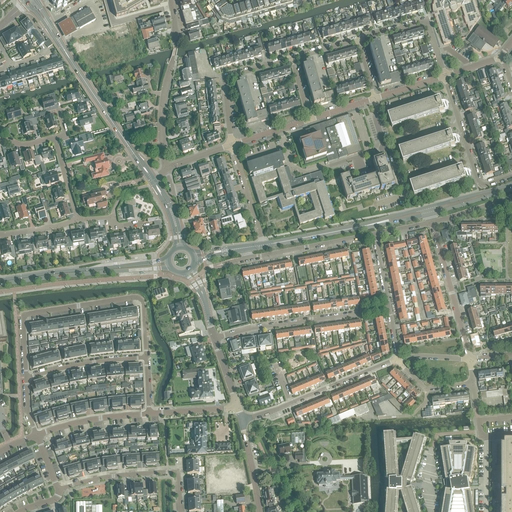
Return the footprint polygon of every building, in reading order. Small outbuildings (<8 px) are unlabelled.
[(67,6),(65,3),(63,0),(49,0),(55,9),(60,6),(62,9),(67,6)] [(116,18),(129,14),(128,13),(146,3),(145,1),(144,0),(113,0),(111,1),(116,18)] [(179,0),(180,8),(181,8),(188,6),(189,7),(198,4),(195,0),(179,0)] [(208,5),(212,11),(223,2),(221,0),(216,0),(211,4),(208,5)] [(266,0),(262,0),(260,1),(264,15),(270,13),(266,0)] [(266,0),(270,13),(276,11),(272,0),(266,0)] [(278,0),(272,0),(276,11),(281,10),(278,0)] [(287,8),(287,7),(284,0),(278,0),(281,10),(287,8)] [(408,2),(409,5),(411,14),(417,12),(415,4),(414,1),(413,0),(411,0),(412,1),(408,2)] [(420,2),(415,4),(417,12),(423,11),(422,6),(425,5),(423,0),(420,0),(420,2)] [(433,9),(433,13),(432,14),(434,13),(444,45),(456,41),(454,36),(455,36),(454,33),(453,33),(451,28),(452,28),(451,28),(450,23),(451,23),(450,19),(449,20),(447,15),(448,14),(447,11),(451,10),(451,11),(453,12),(454,13),(456,12),(457,11),(458,9),(457,8),(461,6),(464,17),(463,18),(466,25),(467,25),(469,32),(480,18),(474,0),(473,0),(434,0),(434,2),(434,5),(433,5),(433,9)] [(494,0),(492,3),(494,5),(493,6),(496,8),(500,3),(502,0),(494,0)] [(511,0),(505,0),(502,5),(500,3),(496,8),(495,10),(497,15),(499,13),(502,8),(505,5),(508,8),(510,7),(511,6),(511,5),(511,3),(511,0)] [(260,1),(254,2),(258,16),(264,15),(260,1)] [(212,11),(215,15),(227,7),(223,2),(212,11)] [(254,2),(249,4),(253,18),(258,16),(254,2)] [(188,6),(181,8),(181,9),(182,9),(185,19),(183,19),(185,25),(186,25),(207,19),(205,15),(198,4),(189,7),(188,6)] [(249,4),(243,6),(247,20),(253,18),(249,4)] [(409,5),(403,7),(406,16),(411,14),(409,5)] [(245,20),(247,20),(243,6),(237,7),(241,20),(245,19),(245,20)] [(218,20),(224,22),(228,10),(227,7),(215,15),(218,20)] [(241,21),(241,20),(237,7),(231,9),(235,23),(241,21)] [(379,8),(378,8),(379,11),(382,22),(388,20),(386,12),(382,13),(380,7),(379,8)] [(403,7),(397,9),(400,17),(406,16),(403,7)] [(79,29),(95,20),(89,9),(70,19),(72,21),(69,22),(74,31),(78,28),(79,29)] [(230,25),(235,23),(231,9),(228,10),(224,22),(230,25)] [(397,9),(392,10),(394,19),(400,17),(397,9)] [(392,10),(386,12),(388,20),(394,19),(392,10)] [(377,24),(382,22),(379,11),(370,14),(372,20),(375,19),(377,24)] [(367,18),(361,19),(363,27),(369,26),(368,21),(371,21),(369,14),(366,15),(367,18)] [(141,31),(146,30),(150,28),(165,24),(163,18),(151,21),(152,23),(140,26),(141,31)] [(24,22),(21,24),(27,32),(27,33),(28,34),(27,35),(26,35),(29,40),(30,40),(30,39),(33,45),(37,42),(40,46),(45,43),(36,31),(27,19),(27,20),(26,19),(23,21),(24,22)] [(210,23),(207,19),(186,25),(187,30),(210,23)] [(340,22),(339,19),(338,19),(336,20),(340,34),(346,32),(343,24),(341,25),(340,22)] [(361,19),(355,21),(357,29),(363,27),(361,19)] [(335,27),(332,28),(334,36),(340,34),(336,20),(334,20),(335,24),(334,24),(335,27)] [(65,23),(58,27),(65,40),(72,37),(77,34),(69,21),(65,23)] [(355,21),(349,23),(352,31),(357,29),(355,21)] [(349,23),(343,24),(346,32),(352,31),(349,23)] [(167,30),(165,24),(150,28),(146,30),(147,34),(148,33),(148,34),(154,32),(155,33),(158,32),(159,33),(161,32),(162,31),(167,30)] [(202,27),(199,28),(192,30),(193,33),(188,34),(190,42),(200,39),(198,32),(203,31),(202,27)] [(467,42),(472,45),(471,46),(476,50),(477,49),(480,51),(486,44),(486,43),(493,48),(495,46),(497,47),(499,44),(497,43),(499,41),(480,27),(475,33),(474,33),(467,42)] [(13,29),(9,31),(16,42),(22,38),(22,37),(26,35),(27,34),(22,28),(18,31),(17,29),(16,29),(14,30),(13,29)] [(308,28),(305,28),(306,32),(307,35),(309,43),(315,41),(314,37),(317,36),(315,30),(309,32),(309,31),(308,28)] [(332,28),(326,29),(329,37),(334,36),(332,28)] [(323,39),(329,37),(326,29),(320,31),(320,29),(317,29),(318,36),(321,35),(323,39)] [(150,41),(148,34),(148,33),(147,34),(146,30),(141,31),(144,40),(146,39),(147,41),(146,42),(149,50),(159,47),(157,39),(150,41)] [(0,41),(4,48),(8,45),(9,46),(16,42),(9,31),(5,33),(6,35),(3,36),(4,39),(0,41)] [(413,42),(412,40),(410,33),(404,35),(407,44),(413,42)] [(307,35),(301,36),(303,45),(309,43),(307,35)] [(401,46),(407,44),(404,35),(398,36),(400,43),(401,46)] [(301,36),(295,38),(298,46),(303,45),(301,36)] [(295,38),(290,40),(292,48),(298,46),(295,38)] [(26,45),(18,49),(20,54),(33,47),(34,47),(33,45),(30,39),(30,40),(29,40),(27,41),(30,46),(27,48),(26,45)] [(258,46),(253,47),(256,58),(262,56),(260,52),(263,51),(260,39),(257,40),(258,46)] [(290,40),(284,41),(286,50),(292,48),(290,40)] [(284,41),(278,43),(280,51),(286,50),(284,41)] [(379,88),(402,82),(399,72),(388,75),(378,42),(372,44),(373,46),(369,47),(378,78),(376,78),(379,88)] [(278,43),(272,45),(275,53),(280,51),(278,43)] [(253,47),(252,47),(252,44),(249,44),(250,47),(249,47),(250,50),(248,51),(250,60),(256,58),(253,47)] [(269,54),(275,53),(272,45),(267,46),(266,44),(263,45),(265,51),(268,50),(269,54)] [(33,47),(20,54),(23,59),(31,55),(29,52),(34,49),(33,47)] [(355,49),(349,50),(351,58),(357,56),(355,49)] [(349,50),(343,52),(345,60),(351,58),(349,50)] [(248,51),(242,53),(244,61),(250,60),(248,51)] [(242,53),(236,55),(238,63),(244,61),(242,53)] [(337,53),(332,55),(334,63),(340,61),(337,53)] [(215,70),(221,68),(218,57),(217,54),(214,54),(215,57),(212,58),(212,59),(209,60),(211,66),(214,65),(215,70)] [(55,55),(53,56),(57,70),(63,68),(60,60),(57,60),(55,55)] [(236,55),(230,56),(233,65),(238,63),(236,55)] [(328,65),(334,63),(332,55),(326,57),(328,65)] [(221,59),(220,56),(218,57),(221,68),(227,66),(224,58),(221,59)] [(230,56),(224,58),(227,66),(233,65),(230,56)] [(53,74),(53,72),(52,72),(50,63),(47,64),(45,58),(43,59),(47,73),(48,75),(53,74)] [(430,60),(424,61),(427,71),(433,69),(430,60)] [(312,107),(335,101),(332,91),(321,94),(312,61),(305,63),(306,65),(303,66),(311,97),(309,97),(312,107)] [(424,61),(418,63),(421,72),(427,71),(424,61)] [(35,62),(32,62),(37,76),(42,75),(39,66),(36,67),(35,62)] [(418,63),(413,65),(415,74),(421,72),(418,63)] [(33,80),(32,78),(31,78),(29,69),(26,70),(25,65),(22,66),(26,80),(27,80),(27,82),(33,80)] [(413,65),(407,66),(410,75),(415,74),(413,65)] [(404,77),(410,75),(407,66),(401,68),(404,77)] [(14,68),(12,69),(16,83),(21,81),(18,73),(16,73),(14,68)] [(190,68),(189,68),(189,70),(182,71),(183,77),(192,75),(192,72),(191,69),(191,68),(190,68)] [(282,69),(285,77),(285,78),(288,78),(291,78),(288,68),(282,69)] [(279,79),(285,77),(282,69),(277,71),(279,79)] [(150,90),(149,86),(148,86),(146,80),(147,80),(146,77),(145,77),(143,71),(142,70),(137,71),(138,73),(135,74),(136,79),(137,79),(138,81),(137,82),(139,88),(137,89),(135,89),(133,90),(135,94),(139,93),(139,95),(148,93),(147,91),(150,90)] [(488,79),(490,78),(497,76),(495,70),(486,73),(488,79)] [(277,71),(271,72),(273,80),(279,79),(277,71)] [(5,73),(2,74),(6,88),(12,87),(11,84),(9,78),(6,79),(5,73)] [(106,77),(105,78),(108,87),(114,85),(113,80),(114,82),(123,79),(121,73),(112,76),(112,77),(112,76),(110,76),(106,77)] [(261,83),(267,82),(265,74),(259,76),(261,83)] [(458,89),(467,86),(471,84),(475,83),(472,75),(469,76),(471,82),(466,83),(464,77),(459,79),(459,81),(456,83),(458,89)] [(490,78),(492,84),(499,82),(497,76),(490,78)] [(246,126),(269,120),(266,110),(255,113),(245,79),(239,81),(239,84),(236,85),(245,116),(243,116),(246,126)] [(189,86),(190,87),(193,86),(192,82),(193,82),(193,80),(184,82),(179,83),(180,88),(189,86)] [(182,97),(185,97),(192,95),(191,91),(194,90),(193,86),(190,87),(190,89),(181,92),(182,97)] [(469,91),(467,86),(458,89),(459,94),(467,92),(469,91)] [(337,96),(343,94),(341,87),(335,88),(337,96)] [(494,89),(496,95),(503,93),(501,87),(494,89)] [(77,90),(65,94),(67,102),(76,99),(77,102),(84,100),(79,93),(78,94),(77,90)] [(459,94),(461,100),(468,98),(467,92),(459,94)] [(494,99),(496,105),(502,103),(501,100),(505,99),(503,93),(496,95),(497,99),(494,99)] [(41,103),(41,104),(41,106),(42,107),(43,107),(44,109),(53,106),(53,104),(57,103),(55,97),(54,94),(49,95),(50,98),(41,101),(42,103),(41,103)] [(461,100),(463,106),(470,103),(469,100),(473,99),(472,97),(468,98),(461,100)] [(264,103),(266,102),(270,115),(272,115),(276,113),(274,105),(273,103),(270,104),(269,98),(263,100),(264,103)] [(439,111),(439,112),(444,111),(444,109),(445,109),(447,110),(448,108),(447,105),(445,103),(443,103),(442,103),(440,98),(435,100),(436,101),(389,116),(389,115),(388,115),(392,128),(393,127),(392,126),(439,111)] [(76,108),(75,108),(76,111),(77,111),(78,113),(87,110),(85,103),(90,102),(88,99),(84,100),(77,102),(78,105),(75,106),(76,108)] [(285,100),(285,102),(288,110),(294,109),(291,100),(288,101),(288,99),(285,100)] [(300,107),(297,99),(291,100),(294,109),(300,107)] [(285,102),(280,103),(282,112),(288,110),(285,102)] [(175,106),(176,112),(190,109),(189,109),(192,108),(191,106),(186,107),(185,103),(175,106)] [(280,103),(274,105),(276,113),(282,112),(280,103)] [(472,109),(470,103),(463,106),(465,112),(469,110),(470,113),(475,111),(474,108),(472,109)] [(507,105),(503,106),(502,103),(496,105),(497,108),(499,107),(501,113),(509,110),(507,105)] [(137,113),(134,114),(135,117),(149,113),(148,108),(147,104),(138,106),(137,107),(136,109),(137,113)] [(8,120),(21,116),(19,108),(6,111),(8,120)] [(190,111),(190,109),(176,112),(177,114),(176,115),(177,117),(178,119),(188,116),(187,111),(190,111)] [(501,113),(503,118),(511,116),(509,110),(501,113)] [(83,118),(78,119),(80,127),(83,126),(90,124),(92,123),(90,116),(95,115),(97,113),(96,111),(92,112),(83,115),(83,118)] [(469,123),(476,121),(478,120),(475,111),(470,113),(471,116),(467,117),(469,123)] [(56,127),(57,127),(56,122),(55,122),(53,115),(47,117),(46,112),(38,114),(35,115),(36,118),(43,116),(43,118),(45,118),(48,129),(55,127),(55,128),(56,128),(56,127)] [(133,114),(125,116),(127,123),(135,121),(133,114)] [(296,139),(303,158),(305,165),(326,157),(328,162),(347,156),(361,152),(359,143),(358,143),(358,141),(352,121),(351,121),(350,119),(351,118),(349,115),(335,119),(309,128),(311,135),(296,139)] [(501,125),(505,124),(511,121),(511,120),(511,116),(503,118),(504,121),(501,123),(501,125)] [(33,119),(29,120),(30,123),(21,126),(24,135),(28,134),(28,133),(34,132),(33,126),(38,124),(36,118),(33,119)] [(187,120),(177,122),(179,134),(181,133),(182,138),(187,136),(186,132),(190,131),(187,120)] [(469,123),(471,129),(478,127),(476,121),(469,123)] [(142,134),(145,133),(144,129),(145,129),(144,126),(143,122),(139,123),(137,123),(137,124),(126,126),(127,130),(132,129),(134,136),(139,134),(139,135),(142,134)] [(478,139),(479,142),(485,140),(482,132),(482,131),(473,135),(474,140),(478,139)] [(403,160),(409,158),(450,145),(450,146),(455,145),(454,143),(456,143),(458,144),(458,142),(457,139),(456,138),(453,137),(452,137),(451,132),(446,134),(447,135),(400,150),(400,149),(399,149),(403,161),(403,160)] [(79,140),(69,142),(72,150),(73,150),(74,153),(80,151),(79,148),(83,147),(82,144),(92,141),(90,133),(85,134),(78,136),(79,140)] [(208,144),(214,142),(211,135),(211,133),(210,133),(208,133),(207,133),(206,133),(204,134),(202,135),(205,143),(207,142),(208,144)] [(220,140),(218,136),(217,133),(211,135),(214,142),(220,140)] [(194,149),(192,141),(191,138),(190,138),(188,139),(187,140),(179,143),(183,153),(194,149)] [(476,146),(478,152),(485,150),(484,144),(486,143),(485,140),(479,142),(480,145),(476,146)] [(41,155),(38,156),(40,164),(44,163),(43,160),(48,158),(49,160),(53,159),(50,148),(40,151),(41,155)] [(478,152),(480,158),(487,156),(485,150),(478,152)] [(40,165),(40,164),(38,156),(34,157),(32,151),(23,153),(26,163),(34,160),(36,166),(40,165)] [(21,171),(25,170),(22,160),(19,161),(17,153),(7,156),(10,166),(15,165),(16,167),(19,166),(21,171)] [(109,162),(108,161),(105,162),(103,154),(95,156),(84,159),(85,164),(93,161),(96,174),(92,175),(93,179),(100,177),(100,178),(108,176),(107,168),(109,167),(110,166),(111,165),(110,163),(109,162)] [(267,158),(247,165),(250,175),(253,174),(254,178),(283,168),(282,164),(284,164),(284,163),(283,158),(281,154),(280,154),(272,157),(267,158)] [(348,174),(337,178),(338,180),(339,184),(341,183),(346,199),(379,188),(380,190),(384,189),(390,187),(391,187),(391,188),(393,189),(394,189),(395,188),(396,187),(396,185),(392,172),(391,173),(390,168),(388,169),(384,158),(384,156),(381,157),(375,159),(372,160),(376,173),(373,173),(375,175),(369,178),(352,183),(351,183),(350,181),(348,174)] [(216,161),(218,167),(225,165),(223,158),(216,161)] [(482,164),(484,169),(491,167),(489,161),(482,164)] [(199,179),(201,186),(204,185),(202,181),(206,180),(204,176),(210,174),(206,164),(200,166),(198,167),(202,178),(199,179)] [(503,172),(501,164),(498,165),(498,164),(491,167),(484,169),(486,175),(495,172),(494,168),(499,167),(501,173),(503,172)] [(461,179),(461,181),(466,179),(465,177),(467,177),(469,178),(470,176),(469,173),(467,172),(465,171),(463,171),(462,166),(457,168),(458,169),(411,185),(411,183),(410,184),(414,196),(415,195),(414,194),(461,179)] [(324,183),(320,172),(306,176),(292,181),(288,167),(283,168),(254,178),(251,179),(259,206),(260,207),(267,205),(267,203),(266,202),(278,198),(282,210),(293,206),(299,225),(323,217),(324,218),(324,220),(334,217),(324,187),(323,185),(323,183),(324,183)] [(182,179),(185,178),(190,176),(191,179),(196,178),(197,177),(195,171),(190,173),(189,170),(180,173),(182,179)] [(220,173),(222,178),(229,176),(227,170),(220,173)] [(43,186),(46,185),(53,183),(53,182),(58,180),(56,172),(45,175),(44,172),(37,174),(39,179),(41,178),(43,186)] [(187,192),(188,192),(201,189),(200,186),(201,186),(199,179),(199,178),(196,179),(196,178),(191,179),(190,176),(185,178),(186,181),(184,182),(187,192)] [(12,182),(6,184),(7,187),(0,188),(0,191),(4,191),(5,194),(8,193),(10,198),(14,196),(14,195),(21,193),(20,189),(19,189),(17,183),(16,181),(14,181),(12,182)] [(223,184),(225,190),(233,187),(231,182),(223,184)] [(225,190),(227,195),(227,196),(234,193),(233,187),(225,190)] [(54,197),(56,203),(60,202),(63,201),(62,198),(63,198),(61,192),(62,192),(61,188),(53,190),(55,197),(54,197)] [(93,194),(82,197),(83,203),(87,202),(88,206),(97,203),(99,209),(102,208),(107,207),(105,200),(100,201),(99,197),(105,195),(104,189),(92,192),(93,194)] [(202,194),(201,189),(188,192),(188,193),(189,194),(185,195),(187,203),(194,201),(193,196),(202,194)] [(226,202),(236,199),(234,193),(227,196),(227,195),(225,196),(227,202),(226,202)] [(18,213),(15,214),(16,219),(19,218),(20,220),(28,218),(26,208),(25,205),(28,204),(26,198),(21,200),(22,204),(23,206),(16,208),(18,213)] [(45,212),(49,211),(47,205),(46,202),(45,199),(41,201),(43,206),(34,208),(36,215),(38,214),(39,220),(47,218),(45,212)] [(226,202),(228,208),(238,205),(236,199),(226,202)] [(132,207),(136,206),(135,200),(125,202),(126,208),(123,208),(125,216),(126,215),(127,220),(134,219),(132,207)] [(6,206),(9,205),(8,201),(0,203),(0,207),(0,222),(9,219),(8,214),(9,213),(6,206)] [(61,205),(60,202),(56,203),(56,204),(55,204),(56,207),(58,206),(62,217),(70,215),(68,210),(66,204),(61,205)] [(240,210),(238,205),(228,208),(229,210),(226,211),(227,217),(238,214),(239,214),(238,211),(240,210)] [(205,208),(201,209),(198,210),(189,212),(190,217),(206,214),(205,208)] [(239,218),(238,214),(227,217),(221,219),(222,225),(227,224),(234,221),(234,222),(236,222),(239,230),(246,227),(243,217),(239,218)] [(208,219),(210,226),(211,231),(211,233),(212,233),(213,233),(214,233),(215,232),(218,231),(217,226),(218,225),(218,222),(217,222),(216,220),(221,219),(220,215),(208,217),(209,219),(208,219)] [(161,221),(159,221),(158,217),(152,219),(153,222),(154,222),(155,227),(147,228),(148,235),(149,240),(154,240),(154,236),(160,235),(159,230),(162,229),(161,221)] [(193,227),(194,229),(205,227),(205,225),(207,224),(208,226),(210,226),(208,219),(202,220),(197,221),(197,222),(192,223),(193,224),(192,225),(192,226),(193,227)] [(285,221),(276,224),(278,230),(287,228),(285,221)] [(467,236),(467,225),(461,225),(461,231),(456,233),(456,236),(467,236)] [(206,232),(205,227),(194,229),(194,232),(193,233),(194,235),(195,235),(195,236),(200,235),(200,236),(205,235),(205,232),(206,232)] [(102,229),(96,230),(98,240),(102,239),(103,242),(107,242),(107,241),(106,233),(103,234),(102,229)] [(90,236),(87,236),(89,245),(93,244),(93,241),(98,240),(96,230),(89,231),(90,236)] [(445,243),(451,241),(448,230),(442,232),(445,243)] [(83,231),(77,232),(79,243),(85,242),(85,245),(89,245),(87,236),(87,234),(84,235),(83,231)] [(141,231),(135,232),(136,242),(141,241),(142,244),(145,244),(146,243),(146,241),(145,235),(142,236),(141,231)] [(68,237),(68,239),(69,239),(70,248),(73,247),(73,244),(79,243),(77,232),(71,233),(71,237),(68,237)] [(132,242),(136,242),(135,232),(128,233),(129,238),(126,238),(128,247),(132,246),(132,242)] [(65,234),(59,235),(60,246),(64,245),(64,246),(67,248),(70,248),(69,239),(68,239),(66,240),(65,234)] [(123,247),(128,247),(126,238),(123,238),(122,234),(116,235),(118,245),(122,244),(123,247)] [(54,242),(51,242),(52,250),(52,252),(54,252),(57,247),(60,246),(59,235),(53,236),(54,242)] [(113,245),(118,245),(116,235),(110,236),(110,241),(107,241),(107,242),(109,250),(113,249),(113,245)] [(47,237),(41,238),(43,249),(46,248),(46,249),(49,251),(52,250),(51,242),(48,243),(47,237)] [(420,242),(420,245),(427,243),(425,237),(422,238),(421,237),(406,241),(408,246),(420,242)] [(33,245),(34,252),(34,253),(37,253),(39,250),(39,249),(43,249),(41,238),(35,239),(36,244),(33,245)] [(27,241),(23,242),(25,255),(29,254),(31,253),(31,252),(34,252),(33,245),(30,245),(29,240),(27,240),(27,241)] [(19,256),(25,255),(23,242),(20,242),(19,241),(17,242),(18,246),(15,247),(16,254),(19,253),(19,256)] [(386,246),(387,252),(394,251),(393,249),(406,246),(405,241),(389,244),(389,246),(386,246)] [(14,258),(15,258),(14,248),(10,248),(9,242),(1,243),(3,255),(9,254),(14,258)] [(330,263),(329,260),(328,254),(322,255),(323,261),(324,264),(330,263)] [(422,262),(425,262),(431,260),(430,254),(423,256),(424,259),(421,260),(422,262)] [(240,281),(234,282),(233,274),(225,276),(226,280),(218,282),(219,285),(218,286),(218,287),(219,287),(219,289),(221,289),(222,293),(220,293),(221,300),(231,298),(230,289),(231,287),(236,286),(240,289),(241,288),(240,281)] [(428,285),(431,284),(438,282),(436,277),(429,279),(430,282),(428,282),(428,285)] [(466,293),(459,295),(462,306),(469,305),(469,304),(478,302),(477,298),(474,286),(467,288),(468,293),(466,294),(466,293)] [(155,297),(166,293),(164,288),(153,292),(155,297)] [(377,295),(376,290),(370,291),(370,294),(359,296),(360,301),(369,300),(368,297),(377,295)] [(177,305),(175,306),(176,311),(175,312),(177,317),(178,317),(180,322),(181,322),(184,333),(185,333),(194,330),(193,326),(191,321),(191,322),(190,319),(189,313),(187,307),(187,308),(185,302),(182,303),(182,302),(177,304),(177,305)] [(239,312),(247,311),(245,305),(239,306),(240,310),(227,312),(228,318),(231,318),(232,324),(241,322),(239,312)] [(405,345),(411,344),(409,337),(407,337),(407,335),(405,326),(405,325),(401,326),(405,345)] [(269,334),(263,335),(265,348),(271,347),(271,346),(273,346),(272,335),(269,335),(269,334)] [(473,347),(480,345),(477,334),(470,336),(473,347)] [(259,349),(265,348),(263,335),(258,336),(258,337),(255,337),(257,348),(259,348),(259,349)] [(243,351),(249,350),(247,337),(242,338),(242,339),(239,340),(241,351),(243,351)] [(254,348),(257,348),(255,337),(253,338),(253,337),(247,337),(249,350),(255,349),(254,348)] [(241,351),(239,340),(238,340),(235,341),(235,340),(229,342),(231,348),(230,349),(230,350),(229,351),(229,352),(230,353),(232,354),(233,354),(239,352),(239,351),(241,350),(241,351)] [(310,346),(306,346),(306,348),(311,348),(314,347),(313,340),(310,340),(310,346)] [(192,354),(193,358),(203,355),(203,354),(204,352),(202,351),(201,347),(199,348),(198,347),(196,348),(195,349),(194,349),(194,348),(187,350),(189,355),(192,354)] [(388,353),(387,347),(381,348),(381,351),(379,352),(370,355),(371,356),(373,361),(380,357),(379,354),(388,353)] [(57,349),(51,351),(55,363),(60,361),(57,349)] [(47,352),(46,352),(49,364),(55,363),(51,351),(52,353),(47,355),(47,352)] [(46,352),(41,354),(44,366),(49,364),(46,352)] [(41,354),(36,355),(39,367),(44,366),(41,354)] [(31,361),(32,365),(33,365),(34,369),(39,367),(36,355),(36,357),(31,359),(31,361)] [(203,355),(193,358),(194,362),(193,362),(193,365),(195,364),(195,365),(199,364),(200,363),(201,364),(202,363),(203,362),(205,362),(204,358),(205,356),(204,355),(203,355)] [(368,355),(363,358),(365,364),(371,361),(368,355)] [(356,358),(357,360),(360,366),(365,364),(363,358),(362,356),(356,358)] [(352,362),(347,364),(349,371),(355,368),(352,362)] [(240,375),(252,371),(255,370),(254,365),(250,366),(250,365),(250,366),(249,363),(238,367),(239,369),(238,370),(240,375)] [(340,364),(341,367),(344,373),(349,371),(347,364),(344,365),(343,363),(340,364)] [(128,368),(125,369),(125,376),(129,376),(129,378),(134,378),(133,364),(129,364),(129,365),(128,365),(128,368)] [(137,364),(133,364),(134,378),(139,378),(139,375),(142,375),(142,368),(139,368),(138,365),(137,365),(137,364)] [(109,370),(106,370),(107,378),(110,377),(110,380),(115,379),(114,365),(110,366),(110,367),(109,367),(109,370)] [(118,365),(114,365),(115,379),(116,379),(115,377),(123,376),(123,369),(120,369),(119,366),(118,366),(118,365)] [(335,366),(336,369),(339,375),(344,373),(341,367),(339,368),(338,365),(335,366)] [(99,367),(95,368),(97,381),(97,379),(105,378),(104,370),(100,371),(100,368),(99,368),(99,367)] [(330,369),(331,371),(334,377),(339,375),(336,369),(334,370),(332,367),(330,369)] [(90,372),(87,373),(88,380),(91,380),(92,382),(97,381),(95,368),(91,368),(91,369),(90,369),(90,372)] [(183,375),(182,375),(183,376),(184,379),(190,379),(191,379),(190,378),(198,377),(199,383),(198,383),(199,390),(191,391),(192,400),(200,399),(200,400),(213,398),(212,392),(213,392),(213,388),(212,388),(211,381),(208,381),(207,373),(204,373),(204,369),(183,372),(183,375)] [(389,374),(394,378),(398,374),(394,369),(389,374)] [(80,370),(76,371),(78,382),(86,380),(85,373),(82,374),(81,371),(80,371),(80,370)] [(72,376),(68,377),(70,384),(78,382),(76,371),(72,372),(71,373),(72,376)] [(254,376),(252,371),(240,375),(242,380),(243,380),(244,382),(255,379),(254,376)] [(328,380),(334,377),(331,371),(325,373),(328,380)] [(61,374),(57,375),(60,389),(65,387),(64,385),(68,384),(66,377),(63,378),(62,375),(61,375),(61,374)] [(395,384),(397,382),(402,378),(398,374),(394,378),(392,380),(395,384)] [(53,380),(50,381),(52,388),(59,386),(60,389),(57,375),(53,376),(53,377),(52,377),(53,380)] [(367,380),(370,387),(371,390),(377,388),(373,378),(367,380)] [(397,382),(402,387),(407,382),(402,378),(397,382)] [(42,379),(38,381),(42,391),(50,389),(47,382),(44,383),(43,380),(42,380),(42,379)] [(255,381),(255,379),(244,382),(245,385),(243,385),(245,390),(258,386),(256,381),(255,381)] [(35,386),(31,387),(34,394),(42,391),(38,381),(35,382),(34,383),(35,386)] [(402,387),(406,391),(411,386),(407,382),(402,387)] [(301,384),(295,386),(298,392),(303,390),(301,384)] [(259,392),(258,386),(245,390),(247,396),(248,395),(249,398),(259,394),(258,392),(259,392)] [(292,395),(298,392),(295,386),(290,389),(292,395)] [(406,391),(410,395),(414,390),(411,386),(406,391)] [(508,389),(504,390),(504,388),(504,386),(500,386),(500,389),(502,388),(502,390),(503,396),(509,395),(508,389)] [(419,394),(414,390),(410,395),(412,397),(404,405),(408,409),(414,403),(414,402),(416,400),(414,398),(419,394)] [(341,391),(336,394),(338,400),(344,398),(341,391)] [(258,399),(254,400),(256,407),(260,406),(265,405),(268,404),(267,404),(271,403),(270,401),(273,400),(271,393),(268,394),(267,392),(259,395),(260,397),(257,398),(258,399)] [(130,397),(127,397),(127,404),(130,404),(130,408),(132,408),(135,408),(135,397),(135,394),(130,394),(130,397)] [(333,402),(338,400),(336,394),(330,396),(333,402)] [(111,399),(108,399),(109,406),(112,406),(112,409),(113,409),(113,410),(117,409),(116,396),(111,396),(111,399)] [(116,396),(117,409),(121,409),(121,408),(122,408),(122,405),(125,405),(125,397),(116,398),(116,396)] [(143,396),(135,397),(135,408),(139,408),(139,407),(141,407),(140,404),(144,404),(143,396)] [(327,398),(321,400),(324,406),(325,409),(330,406),(329,404),(330,404),(327,398)] [(106,399),(97,400),(99,412),(103,411),(103,410),(104,410),(103,407),(107,406),(106,399)] [(97,400),(89,402),(90,409),(93,408),(94,412),(95,412),(99,412),(97,400)] [(321,400),(316,402),(319,408),(324,406),(321,400)] [(374,409),(379,407),(378,405),(376,400),(371,402),(374,408),(374,409)] [(87,402),(79,404),(81,415),(85,414),(85,413),(86,413),(85,410),(88,409),(87,402)] [(316,402),(311,404),(312,408),(313,411),(319,408),(316,402)] [(79,404),(70,406),(72,413),(75,412),(76,415),(77,415),(77,416),(81,415),(79,404)] [(355,408),(338,416),(340,421),(354,415),(356,417),(365,413),(369,412),(368,409),(366,405),(365,404),(361,406),(355,408)] [(68,406),(60,408),(63,419),(67,418),(68,417),(67,414),(70,413),(68,406)] [(305,407),(300,409),(303,415),(308,413),(306,408),(305,407)] [(60,408),(52,410),(54,418),(57,417),(58,420),(59,420),(63,419),(60,408)] [(300,409),(294,411),(295,413),(297,418),(303,415),(300,409)] [(50,411),(42,414),(45,425),(49,423),(50,422),(49,419),(52,418),(50,411)] [(42,414),(34,416),(36,423),(39,422),(40,426),(42,425),(42,426),(45,425),(42,414)] [(288,426),(294,424),(292,418),(286,421),(288,426)] [(206,454),(206,450),(206,443),(206,437),(205,425),(199,425),(198,423),(192,423),(190,423),(187,424),(188,429),(194,429),(195,441),(191,441),(191,447),(187,448),(187,455),(206,454)] [(147,439),(157,438),(158,438),(157,434),(156,426),(152,426),(152,427),(149,427),(150,432),(146,432),(147,439)] [(132,428),(131,428),(131,432),(128,432),(129,439),(137,439),(136,427),(132,428)] [(136,427),(137,439),(145,438),(145,431),(141,431),(141,428),(140,428),(140,427),(136,427)] [(118,443),(117,429),(113,429),(113,430),(112,430),(112,433),(109,434),(110,441),(118,440),(118,443)] [(121,429),(117,429),(118,443),(123,442),(123,440),(126,439),(126,432),(122,432),(122,429),(121,429)] [(100,442),(108,441),(107,434),(104,435),(103,431),(102,431),(98,432),(100,442)] [(90,437),(92,444),(100,442),(98,432),(94,432),(94,433),(93,433),(94,436),(90,437)] [(291,444),(304,443),(304,433),(291,434),(291,444)] [(409,511),(419,511),(413,491),(412,488),(407,489),(407,481),(412,482),(425,439),(416,436),(403,479),(397,478),(394,433),(384,434),(388,480),(390,480),(390,491),(388,491),(386,511),(395,511),(397,492),(403,491),(409,511)] [(82,434),(79,435),(82,449),(87,447),(86,445),(89,444),(88,437),(84,438),(84,435),(83,435),(82,434)] [(81,449),(82,449),(79,435),(75,436),(75,437),(74,437),(75,440),(71,441),(73,448),(81,446),(81,449)] [(60,440),(63,451),(72,449),(69,442),(66,443),(65,439),(64,440),(64,439),(60,440)] [(53,446),(55,453),(63,451),(60,440),(56,441),(57,442),(56,442),(57,446),(53,446)] [(502,472),(492,472),(492,484),(499,484),(500,490),(494,491),(495,499),(502,499),(502,511),(511,511),(511,440),(505,441),(505,445),(502,445),(502,472)] [(215,449),(206,450),(206,454),(216,453),(231,452),(231,444),(215,445),(215,449)] [(441,449),(446,480),(447,480),(448,486),(447,491),(446,491),(442,511),(473,511),(470,491),(469,491),(469,486),(468,479),(470,480),(475,449),(472,449),(466,448),(466,446),(450,446),(450,448),(441,449)] [(30,451),(25,454),(29,462),(34,460),(30,451)] [(302,459),(305,459),(305,454),(305,451),(302,451),(302,453),(295,453),(295,454),(295,460),(302,460),(302,459)] [(127,467),(131,467),(130,453),(125,454),(125,456),(122,456),(123,464),(126,464),(126,467),(127,467)] [(131,453),(130,453),(131,467),(135,467),(135,466),(136,466),(136,463),(139,463),(139,455),(131,456),(131,453)] [(25,454),(20,456),(24,465),(29,462),(25,454)] [(159,461),(159,454),(150,455),(151,466),(155,465),(156,465),(156,461),(159,461)] [(147,466),(151,466),(150,455),(142,455),(142,462),(146,462),(146,465),(147,465),(147,466)] [(20,457),(14,459),(18,467),(24,465),(20,456),(20,457)] [(119,457),(110,458),(112,469),(116,468),(117,468),(116,464),(120,464),(119,457)] [(108,470),(112,469),(110,458),(102,459),(103,466),(106,466),(107,469),(108,469),(108,470)] [(14,459),(9,462),(13,470),(18,467),(14,459)] [(93,472),(97,471),(98,471),(97,467),(101,467),(99,460),(91,461),(93,472)] [(89,473),(93,472),(91,461),(83,463),(84,470),(87,470),(88,473),(89,473)] [(9,462),(4,465),(8,473),(13,470),(9,462)] [(70,478),(74,477),(70,464),(65,465),(66,468),(63,469),(65,476),(68,475),(69,478),(70,478)] [(71,464),(70,464),(74,477),(78,476),(78,475),(79,475),(78,472),(81,471),(79,464),(71,466),(71,464)] [(4,465),(0,467),(0,469),(4,476),(4,475),(8,473),(4,465)] [(226,481),(237,479),(236,471),(230,472),(230,469),(222,470),(222,475),(218,475),(218,478),(226,477),(226,481)] [(339,480),(352,480),(352,477),(341,478),(341,475),(339,475),(339,474),(335,474),(334,474),(334,471),(332,472),(332,471),(329,471),(329,472),(327,472),(327,474),(317,475),(317,478),(316,478),(316,483),(317,483),(317,484),(318,484),(319,486),(325,486),(325,488),(332,487),(332,483),(335,483),(335,481),(339,481),(339,480)] [(39,475),(33,478),(34,479),(38,487),(43,485),(39,475)] [(352,492),(351,492),(351,497),(352,497),(353,504),(368,504),(367,476),(352,476),(352,492)] [(34,479),(28,481),(33,490),(38,487),(34,479)] [(219,479),(210,479),(210,493),(225,493),(225,484),(220,484),(219,479)] [(28,481),(23,484),(27,492),(28,493),(33,490),(28,481)] [(150,490),(146,490),(146,497),(150,496),(150,497),(156,497),(155,483),(154,484),(154,483),(150,483),(151,484),(149,484),(150,490)] [(23,484),(18,487),(22,495),(27,492),(23,484)] [(136,484),(136,485),(137,498),(143,498),(143,501),(147,500),(146,497),(146,490),(143,491),(142,484),(136,485),(136,484)] [(124,498),(128,498),(127,492),(124,492),(123,486),(122,486),(122,485),(118,485),(118,486),(117,486),(118,499),(124,499),(124,498)] [(131,491),(127,492),(128,498),(131,498),(131,497),(137,497),(137,498),(136,485),(130,485),(131,491)] [(264,491),(263,491),(264,499),(265,499),(266,499),(271,498),(271,499),(272,499),(274,498),(273,493),(278,491),(276,486),(271,488),(272,490),(270,491),(270,488),(268,488),(268,486),(265,487),(265,489),(264,489),(264,491)] [(17,498),(22,495),(18,487),(13,489),(17,498)] [(12,488),(7,491),(13,501),(17,498),(13,489),(12,488)] [(8,492),(3,495),(8,503),(13,501),(7,491),(8,492)] [(236,496),(237,504),(245,503),(244,495),(236,496)] [(266,500),(265,500),(266,505),(267,505),(267,506),(269,506),(269,508),(274,507),(274,505),(275,505),(274,498),(272,499),(271,499),(271,498),(266,499),(266,500)] [(96,511),(96,502),(76,503),(75,511),(96,511)]
